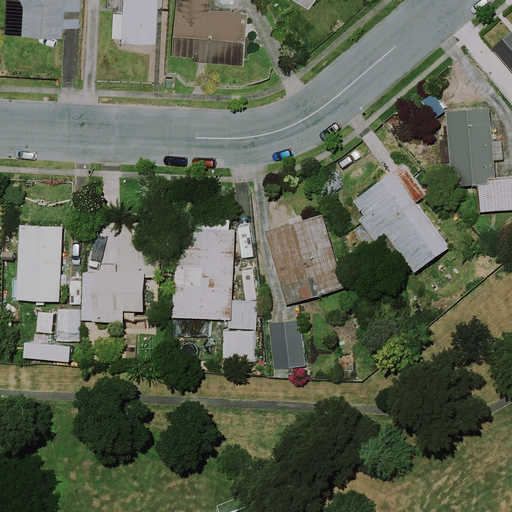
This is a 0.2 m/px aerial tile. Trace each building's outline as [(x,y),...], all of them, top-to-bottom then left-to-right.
[(20,0),(22,5),(22,35),(61,35),(61,27),(77,27),(77,0),(20,0)] [(111,13),(110,36),(119,36),(119,44),(153,45),(155,0),(123,0),(122,14),(111,13)] [(209,0),(171,0),(170,54),(191,55),(191,61),(244,63),(245,12),(209,11),(209,0)] [(295,0),(306,8),(312,0),(295,0)] [(489,109),(435,116),(442,167),(449,166),(452,188),(477,184),(481,214),(511,209),(511,177),(498,179),(489,109)] [(427,195),(404,165),(355,201),(365,215),(360,219),(390,261),(402,253),(416,273),(449,249),(416,204),(427,195)] [(252,364),(259,274),(246,273),(244,303),(231,302),(234,273),(238,219),(189,216),(188,229),(181,228),(175,316),(206,319),(233,321),(232,330),(225,329),(222,361),(252,364)] [(343,290),(324,216),(265,232),(285,305),(343,290)] [(161,224),(121,223),(121,272),(85,271),(84,320),(128,321),(128,309),(147,310),(147,277),(160,277),(161,224)] [(64,228),(20,226),(20,236),(24,236),(22,300),(61,302),(64,228)] [(82,256),(70,256),(69,279),(81,280),(82,256)] [(80,343),(81,316),(58,314),(56,341),(80,343)] [(305,367),(300,322),(271,325),(276,370),(305,367)]
